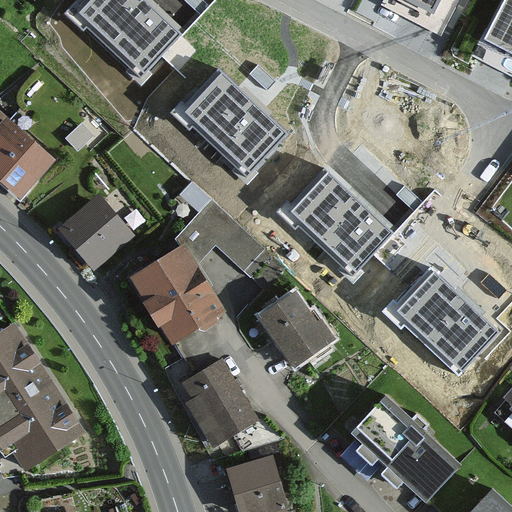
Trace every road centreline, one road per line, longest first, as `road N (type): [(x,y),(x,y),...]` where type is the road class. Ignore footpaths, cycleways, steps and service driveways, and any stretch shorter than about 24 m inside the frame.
road 1 (secondary): [(0,226),(102,347),(150,437),(177,511)]
road 2 (residential): [(294,0),(511,117)]
road 3 (residential): [(371,511),(313,452),(228,338)]
